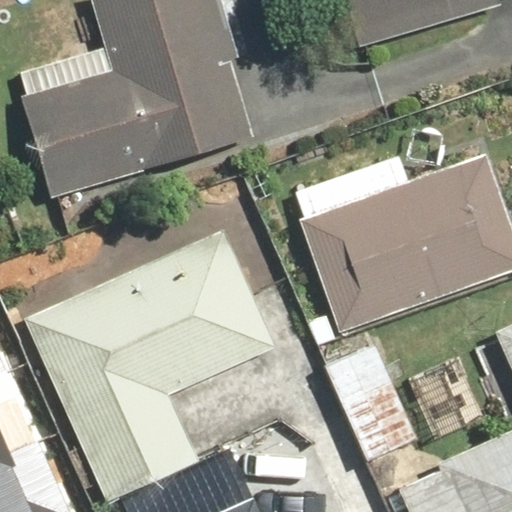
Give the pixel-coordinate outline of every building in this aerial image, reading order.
[(95,0),(106,47),(17,66),(46,198),(247,153),(213,0),(95,0)] [(343,0),(361,53),(497,6),(494,0),(343,0)] [(398,158),(288,194),(333,334),(511,277),(511,230),(487,153),(405,179),(398,158)] [(222,230),(24,318),(107,504),(204,460),(173,391),(273,347),(222,230)] [(511,511),(511,316),(484,329),(511,389),(511,429),(400,481),(413,511),(511,511)] [(376,342),(323,362),(359,460),(412,440),(376,342)] [(0,511),(71,511),(0,355),(0,511)] [(263,511),(258,501),(232,511),(263,511)]
